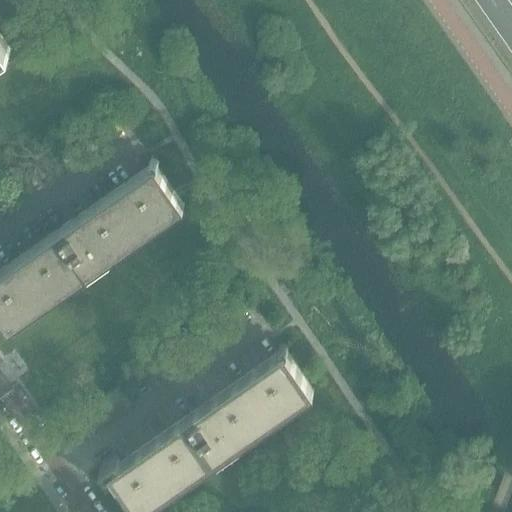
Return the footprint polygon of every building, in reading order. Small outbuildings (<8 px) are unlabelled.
[(0,55),(10,49),(0,34),(0,55)] [(0,308),(11,324),(128,242),(184,203),(155,162),(0,270),(0,308)] [(140,510),(313,389),(284,348),(121,461),(117,455),(100,467),(108,478),(115,474),(140,510)] [(133,406),(120,385),(110,392),(123,412),(133,406)] [(123,412),(110,392),(99,398),(112,419),(123,412)] [(112,419),(99,398),(88,406),(101,426),(112,419)] [(101,426),(88,406),(79,412),(91,432),(101,426)] [(91,432),(79,412),(68,419),(81,439),(91,432)]
